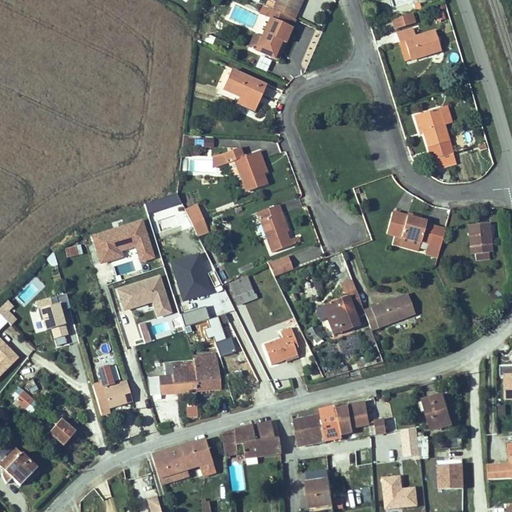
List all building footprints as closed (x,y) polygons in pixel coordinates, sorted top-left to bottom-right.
[(261,0),(259,5),(289,20),(295,8),(290,6),(292,0),(261,0)] [(264,18),(256,36),(248,52),(264,59),(271,43),(277,45),(289,20),(259,5),(257,4),(253,13),(264,18)] [(387,31),(407,25),(404,14),(383,20),(387,31)] [(390,44),(396,42),(402,62),(434,52),(427,32),(409,37),(406,29),(388,35),(390,44)] [(241,49),(248,52),(256,36),(248,33),(241,49)] [(219,51),(222,44),(211,38),(207,45),(219,51)] [(402,62),(396,42),(390,44),(397,64),(402,62)] [(270,62),(277,45),(271,43),(264,59),(270,62)] [(257,69),(267,71),(268,65),(258,62),(257,69)] [(259,87),(223,70),(216,88),(231,95),(239,98),(237,103),(249,108),(259,87)] [(237,103),(239,98),(231,95),(226,105),(246,115),(249,108),(237,103)] [(438,107),(430,110),(435,127),(444,124),(438,107)] [(408,127),(413,125),(427,169),(447,163),(435,127),(430,110),(406,117),(408,127)] [(213,148),(213,138),(183,136),(183,147),(213,148)] [(236,152),(218,159),(221,166),(226,165),(227,169),(231,168),(242,192),(262,184),(257,171),(251,159),(256,157),(253,151),(238,157),(236,152)] [(256,157),(251,159),(257,171),(261,170),(256,157)] [(247,213),(263,254),(284,247),(271,215),(274,214),(271,205),(247,213)] [(181,213),(186,223),(199,219),(193,207),(181,213)] [(392,239),(400,216),(386,211),(378,234),(392,239)] [(427,259),(435,231),(418,225),(418,222),(400,216),(392,239),(411,245),(412,241),(420,244),(419,249),(424,251),(422,257),(427,259)] [(107,253),(106,250),(133,243),(137,258),(151,254),(140,217),(90,232),(97,256),(107,253)] [(193,238),(205,233),(199,219),(186,223),(193,238)] [(460,228),(461,255),(466,255),(479,254),(482,254),(480,226),(460,228)] [(410,246),(391,240),(389,246),(408,252),(410,246)] [(80,245),(64,249),(67,259),(82,255),(80,245)] [(197,275),(203,273),(197,253),(170,261),(181,299),(202,293),(197,275)] [(263,267),(269,279),(289,271),(285,259),(263,267)] [(236,275),(218,282),(228,305),(246,296),(236,275)] [(115,289),(122,313),(150,302),(156,319),(172,314),(158,277),(115,289)] [(313,286),(304,289),(302,282),(290,286),(297,306),(309,301),(306,295),(315,292),(313,286)] [(354,308),(344,282),(334,286),(339,300),(307,312),(312,324),(317,322),(324,339),(352,328),(345,311),(354,308)] [(37,317),(40,328),(46,327),(48,335),(63,331),(57,307),(65,304),(62,290),(45,294),(45,293),(30,297),(36,317),(37,317)] [(384,303),(386,307),(402,302),(400,297),(384,303)] [(0,316),(8,325),(19,313),(7,301),(0,309),(0,316)] [(364,334),(408,318),(402,302),(386,307),(384,303),(356,314),(364,334)] [(176,312),(180,325),(204,316),(199,303),(176,312)] [(274,334),(254,341),(263,363),(290,352),(285,340),(290,337),(284,324),(272,328),(274,334)] [(207,331),(214,347),(230,341),(223,327),(211,332),(210,330),(207,331)] [(188,355),(190,387),(214,385),(212,350),(191,350),(191,355),(188,355)] [(145,372),(146,391),(190,387),(188,355),(168,356),(169,365),(161,365),(162,371),(145,372)] [(95,375),(97,381),(107,378),(102,359),(91,362),(95,375)] [(511,367),(494,367),(494,379),(500,379),(500,402),(511,401),(511,367)] [(125,394),(119,374),(107,378),(97,381),(95,375),(87,377),(97,408),(104,406),(103,400),(125,394)] [(31,399),(21,391),(13,398),(23,408),(31,399)] [(446,421),(437,393),(418,399),(426,427),(446,421)] [(351,424),(368,422),(365,401),(348,405),(348,407),(351,424)] [(135,404),(128,406),(133,425),(148,420),(146,412),(137,414),(135,404)] [(342,437),(337,408),(337,405),(320,409),(321,414),(326,443),(336,442),(337,447),(344,446),(342,437)] [(186,419),(197,419),(197,407),(186,407),(186,419)] [(337,408),(342,437),(354,436),(353,431),(351,424),(348,407),(337,408)] [(326,443),(321,414),(292,418),(295,446),(326,443)] [(70,429),(56,418),(44,431),(58,443),(70,429)] [(276,420),(217,432),(220,451),(244,449),(245,460),(281,456),(276,420)] [(388,437),(387,420),(374,421),(375,438),(388,437)] [(369,429),(368,422),(351,424),(353,431),(369,429)] [(161,448),(152,454),(160,484),(215,474),(208,438),(161,448)] [(428,438),(419,438),(420,460),(428,459),(428,438)] [(8,477),(15,483),(31,465),(10,444),(0,454),(0,468),(1,469),(0,470),(0,477),(3,481),(8,477)] [(409,461),(411,469),(419,467),(418,460),(409,461)] [(301,467),(302,473),(324,469),(323,463),(301,467)] [(327,489),(324,469),(302,473),(305,493),(327,489)] [(327,490),(305,493),(307,501),(328,497),(327,490)] [(147,500),(150,511),(162,511),(158,497),(147,500)] [(335,510),(344,509),(342,498),(334,499),(335,510)]
